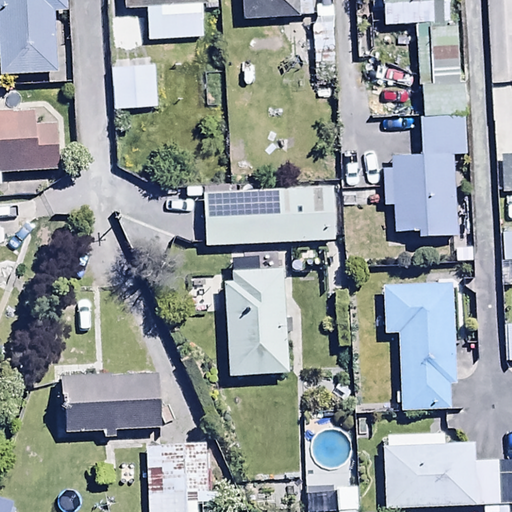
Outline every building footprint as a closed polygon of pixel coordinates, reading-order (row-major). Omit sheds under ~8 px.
[(0,0),(0,76),(54,75),(53,13),(61,13),(60,0),(0,0)] [(143,0),(144,21),(200,19),(199,0),(143,0)] [(413,26),(446,24),(444,0),(380,0),(381,27),(413,26)] [(280,21),(251,22),(251,38),(280,37),(280,21)] [(461,85),(458,85),(455,24),(446,24),(413,26),(416,87),(418,87),(420,118),(462,116),(461,85)] [(151,49),(110,49),(110,92),(151,92),(151,49)] [(0,173),(54,171),(52,126),(33,127),(32,114),(0,115),(0,173)] [(462,116),(420,118),(416,118),(418,155),(388,157),(389,169),(379,170),(381,207),(390,206),(391,236),(414,235),(414,242),(456,240),(452,156),(464,155),(462,121),(462,116)] [(511,155),(499,156),(501,193),(511,192),(511,155)] [(205,232),(333,226),(331,169),(202,175),(205,232)] [(224,379),(285,376),(280,271),(227,274),(227,285),(220,286),(224,379)] [(452,385),(448,288),(380,291),(382,337),(395,337),(398,416),(447,414),(446,385),(452,385)] [(511,328),(501,329),(502,364),(511,363),(511,328)] [(62,363),(64,416),(160,413),(158,361),(62,363)] [(380,449),(382,511),(397,511),(481,509),(481,511),(506,511),(507,506),(496,507),(494,462),(471,463),(470,447),(441,448),(441,438),(384,440),(385,449),(380,449)] [(202,447),(144,450),(146,511),(218,511),(217,494),(204,495),(202,447)] [(500,504),(511,503),(511,464),(499,465),(500,504)] [(355,511),(355,490),(333,491),(334,511),(355,511)]
